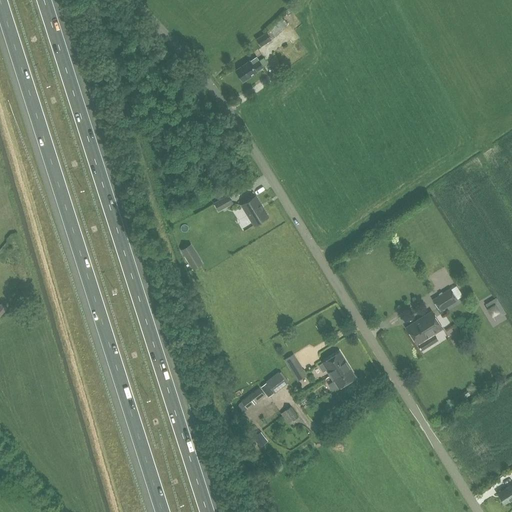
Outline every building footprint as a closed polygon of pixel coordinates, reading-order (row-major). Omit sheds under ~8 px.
[(266,32),(256,39),(261,47),(272,39),(275,36),(288,24),(280,17),(269,29),(266,30),(266,32)] [(256,56),(256,57),(250,61),(236,70),(243,81),(257,71),(256,71),(263,67),(267,64),(263,58),(259,60),(256,56)] [(232,203),(228,195),(214,203),(218,211),(232,203)] [(254,225),(268,217),(255,197),(241,205),(254,225)] [(193,269),(201,264),(202,263),(191,244),(181,250),(185,255),(193,269)] [(433,299),(440,310),(457,300),(450,289),(433,299)] [(3,303),(0,306),(0,316),(1,317),(8,307),(3,303)] [(407,328),(417,344),(442,328),(432,312),(407,328)] [(323,363),(319,366),(323,372),(327,369),(331,375),(347,364),(339,352),(323,362),(323,363)] [(303,370),(297,359),(287,365),(294,375),(303,370)] [(334,380),(328,384),(332,391),(338,387),(339,388),(355,377),(347,364),(331,375),(334,380)] [(263,385),(261,387),(266,394),(268,397),(274,392),(275,393),(287,383),(281,375),(279,372),(266,382),(266,383),(263,385)] [(265,395),(259,388),(241,401),(247,408),(265,395)] [(298,416),(291,406),(285,410),(292,420),(298,416)] [(268,440),(261,431),(253,438),(260,447),(268,440)] [(511,484),(511,485),(497,493),(504,504),(511,498),(511,484)]
